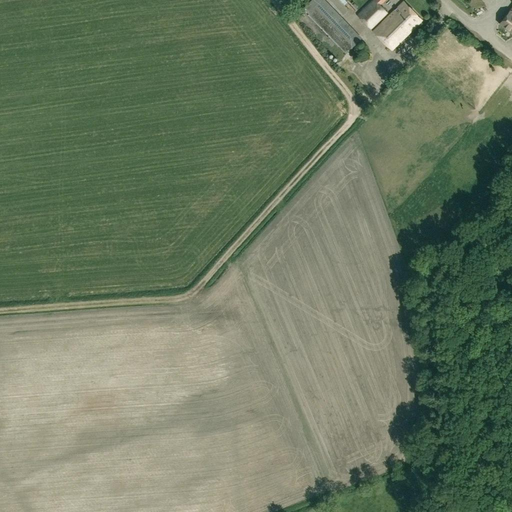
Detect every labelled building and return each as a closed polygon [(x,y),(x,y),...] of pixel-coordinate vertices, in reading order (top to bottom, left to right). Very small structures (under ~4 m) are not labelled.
[(311,0),(297,15),(340,60),(361,39),(324,0),(311,0)] [(370,28),(387,13),(380,5),(385,0),(374,0),(375,0),(374,0),(373,0),(358,15),(370,28)] [(392,50),(422,20),(403,1),(373,31),(392,50)] [(511,7),(500,25),(511,32),(511,7)] [(371,52),(365,44),(357,47),(355,54),(360,61),(369,59),(371,52)] [(231,275),(236,283),(244,278),(240,270),(231,275)]
